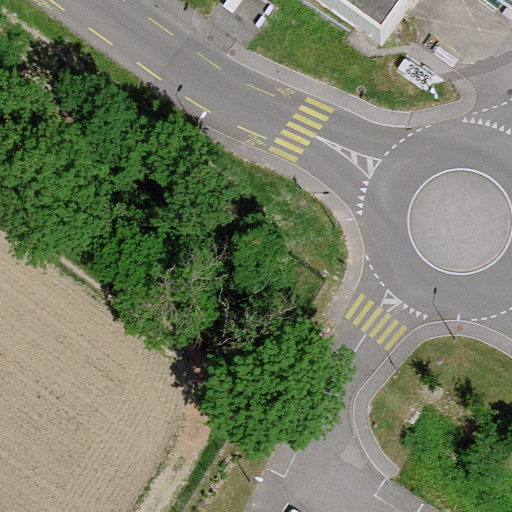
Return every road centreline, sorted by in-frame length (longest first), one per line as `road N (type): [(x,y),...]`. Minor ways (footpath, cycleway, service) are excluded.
road 1 (track): [(0,208),(152,317),(200,372),(207,396),(201,437),(151,511)]
road 2 (unclassified): [(89,0),(398,223)]
road 3 (unclassified): [(398,223),(393,268),(406,289),(449,306),(491,284)]
